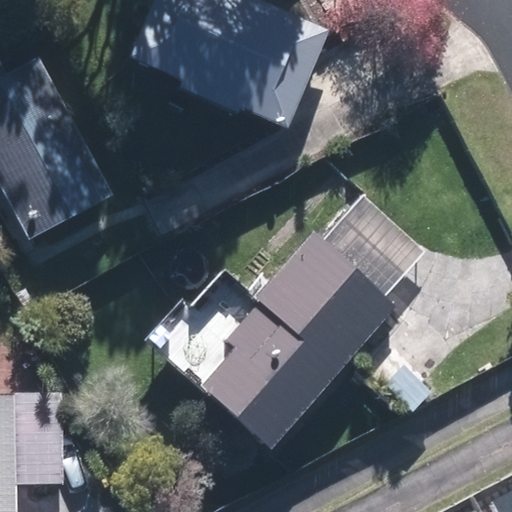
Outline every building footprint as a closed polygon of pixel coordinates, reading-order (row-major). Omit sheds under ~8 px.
[(281,135),(324,33),(243,0),(147,0),(120,65),(171,86),(168,94),(227,118),(229,113),(281,135)] [(38,59),(0,78),(0,207),(22,248),(113,200),(38,59)] [(258,454),(391,310),(305,232),(243,301),(250,307),(215,345),(225,354),(190,392),(258,454)] [(388,340),(349,372),(392,423),(431,391),(388,340)] [(0,511),(23,511),(21,382),(0,382),(0,511)]
